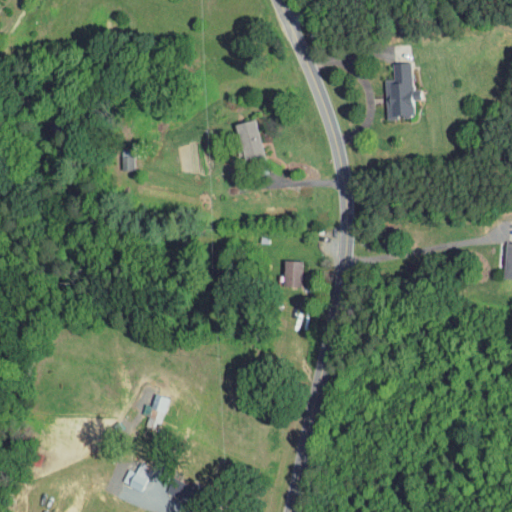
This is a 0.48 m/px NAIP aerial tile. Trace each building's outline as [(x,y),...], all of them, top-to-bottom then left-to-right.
[(374,112),(400,110),(399,93),(406,93),(405,84),(399,84),(397,57),(380,58),(381,73),(371,74),(374,112)] [(222,118),(230,157),(250,152),(242,114),(222,118)] [(492,237),(490,273),(511,273),(511,215),(507,215),(506,237),(492,237)] [(289,256),(271,255),(270,280),(288,281),(289,256)] [(144,424),(154,392),(142,388),(132,420),(144,424)] [(115,464),(109,476),(126,485),(138,462),(127,457),(122,467),(115,464)] [(165,494),(170,487),(175,491),(180,484),(161,471),(152,485),(165,494)]
